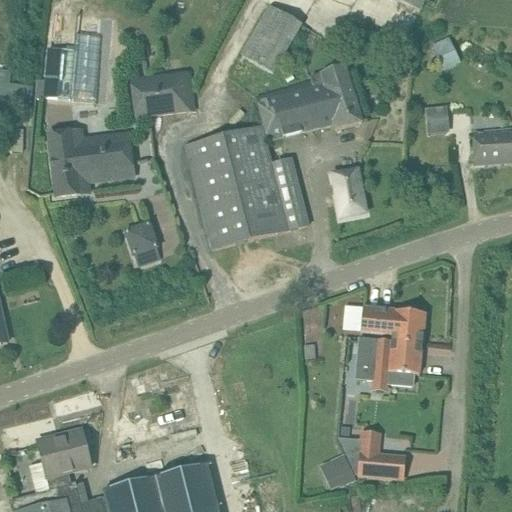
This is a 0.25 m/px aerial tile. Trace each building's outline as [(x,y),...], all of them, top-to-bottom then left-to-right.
[(394,0),(420,12),(425,0),(394,0)] [(309,32),(269,8),(240,57),(273,76),(296,38),(303,42),(309,32)] [(449,39),(432,47),(438,60),(455,52),(449,39)] [(48,53),(44,95),(57,97),(61,55),(48,53)] [(257,99),(263,123),(268,143),(333,126),(334,131),(362,124),(360,116),(354,97),(346,70),(310,78),(312,85),(257,99)] [(133,121),(195,114),(190,75),(128,83),(133,121)] [(0,97),(0,107),(29,111),(30,101),(0,97)] [(445,109),(424,111),(427,135),(447,133),(445,109)] [(212,252),(308,227),(291,161),(271,166),(262,128),(185,148),(212,252)] [(1,154),(24,154),(24,130),(1,131),(1,154)] [(501,144),(502,165),(511,164),(511,130),(507,131),(508,143),(501,144)] [(129,133),(84,139),(83,131),(46,136),(54,200),(91,196),(90,185),(135,179),(129,133)] [(473,135),(473,147),(474,167),(502,165),(501,144),(508,143),(507,131),(473,135)] [(357,172),(332,177),(340,219),(365,215),(357,172)] [(146,223),(122,232),(137,270),(161,261),(146,223)] [(363,311),(360,335),(380,337),(380,333),(392,334),(391,343),(422,346),(423,336),(425,316),(394,313),(394,314),(378,313),(363,311)] [(359,340),(355,383),(387,386),(387,388),(412,390),(413,376),(419,377),(422,346),(391,343),(359,340)] [(103,493),(104,497),(104,499),(80,505),(75,487),(71,488),(68,475),(90,470),(86,452),(81,433),(62,438),(63,441),(38,447),(46,480),(50,479),(53,492),(9,503),(11,511),(218,511),(207,466),(103,493)] [(340,442),(338,442),(344,457),(355,481),(359,479),(401,482),(403,460),(379,459),(359,457),(360,444),(349,443),(340,442)] [(344,457),(320,468),(331,492),(342,487),(342,489),(356,483),(344,457)]
